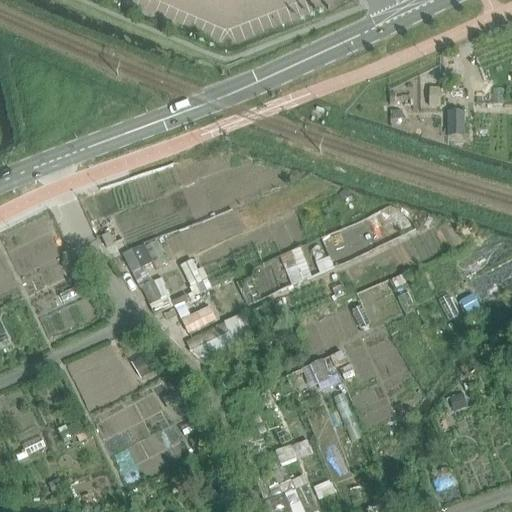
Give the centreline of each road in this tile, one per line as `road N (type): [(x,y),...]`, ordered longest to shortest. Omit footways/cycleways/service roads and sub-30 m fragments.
road 1 (secondary): [(0,184),(435,0)]
road 2 (track): [(52,162),(67,213),(102,275),(201,390),(254,511)]
road 3 (track): [(135,317),(0,381)]
